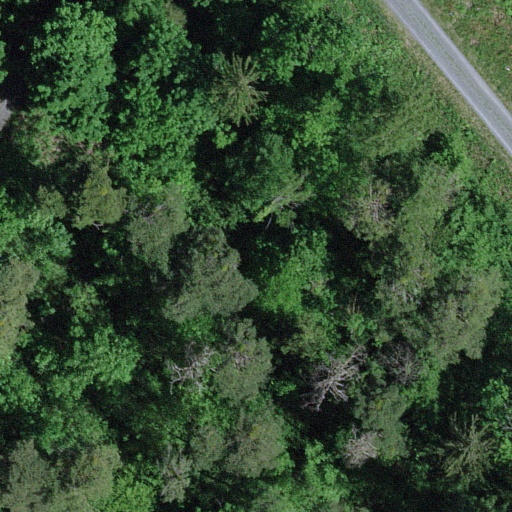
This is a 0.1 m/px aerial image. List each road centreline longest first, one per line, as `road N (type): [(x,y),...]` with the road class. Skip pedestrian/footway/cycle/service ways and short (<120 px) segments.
road 1 (track): [(400,0),(511,131)]
road 2 (track): [(0,108),(72,0)]
